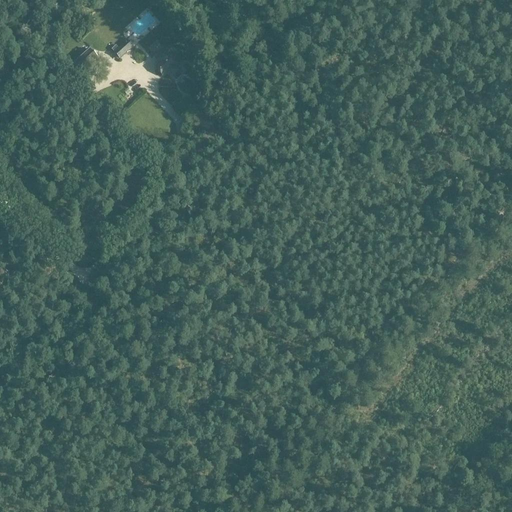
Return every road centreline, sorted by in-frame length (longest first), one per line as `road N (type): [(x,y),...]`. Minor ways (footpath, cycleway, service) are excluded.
road 1 (track): [(245,510),(511,201)]
road 2 (track): [(317,0),(89,278)]
road 3 (track): [(457,264),(271,57)]
road 4 (track): [(70,303),(245,510)]
road 5 (track): [(89,278),(0,198)]
